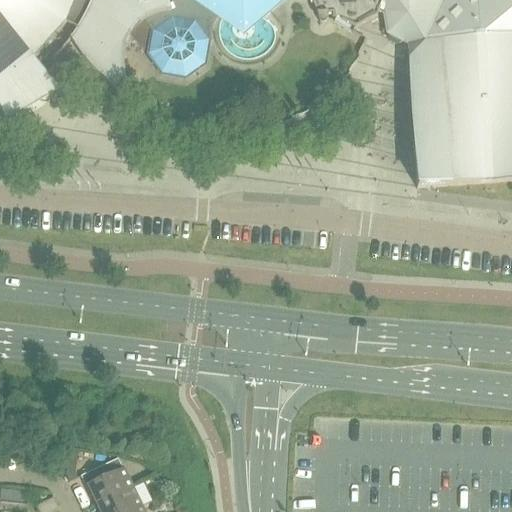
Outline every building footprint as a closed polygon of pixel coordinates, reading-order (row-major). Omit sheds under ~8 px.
[(511,0),(90,0),(85,13),(78,26),(70,39),(63,24),(73,0),(0,0),(0,101),(4,100),(9,97),(13,95),(17,93),(18,93),(23,99),(30,94),(27,87),(35,82),(41,78),(45,75),(56,67),(55,65),(54,59),(59,53),(70,40),(72,44),(79,54),(88,66),(100,77),(109,86),(119,92),(125,81),(124,76),(122,71),(122,66),(122,60),(122,54),(123,50),(125,45),(127,41),(131,35),(134,28),(138,24),(142,21),(150,32),(146,57),(161,76),(185,81),(206,66),(214,16),(243,34),(284,0),(309,0),(316,17),(317,19),(318,22),(320,23),(322,24),(325,23),(327,21),(327,19),(327,16),(331,15),(331,19),(355,29),(357,28),(377,17),(377,14),(381,16),(385,36),(395,41),(406,48),(407,62),(408,78),(410,121),(414,167),(416,189),(511,183),(511,0)] [(85,488),(88,487),(97,506),(132,490),(123,471),(123,470),(117,459),(80,478),(85,488)] [(99,511),(132,511),(141,508),(132,490),(97,506),(99,511)] [(14,492),(12,505),(26,506),(28,493),(14,492)] [(37,511),(54,511),(58,510),(53,499),(35,507),(37,511)]
